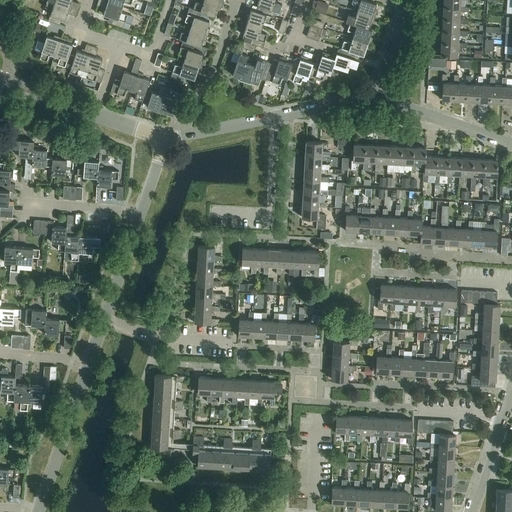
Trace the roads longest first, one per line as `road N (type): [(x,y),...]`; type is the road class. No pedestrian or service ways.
road 1 (residential): [(214,212),(264,215),(271,208),(274,117)]
road 2 (residential): [(37,511),(85,369)]
road 3 (unclassified): [(511,144),(377,97)]
road 4 (residential): [(229,342),(164,337),(105,317)]
